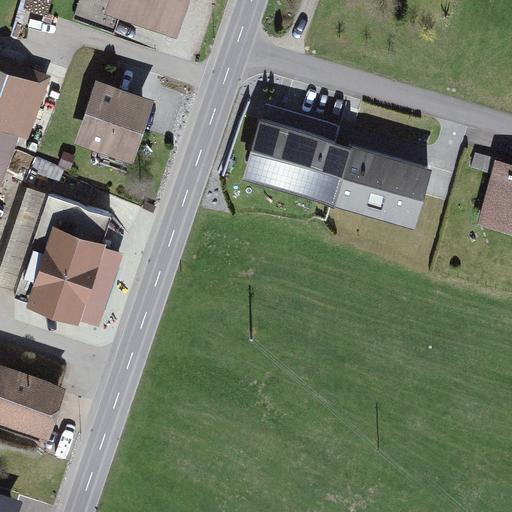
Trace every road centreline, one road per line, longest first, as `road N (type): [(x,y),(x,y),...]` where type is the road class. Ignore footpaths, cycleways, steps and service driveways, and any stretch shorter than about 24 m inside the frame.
road 1 (secondary): [(78,511),(235,49)]
road 2 (residential): [(235,49),(511,123)]
